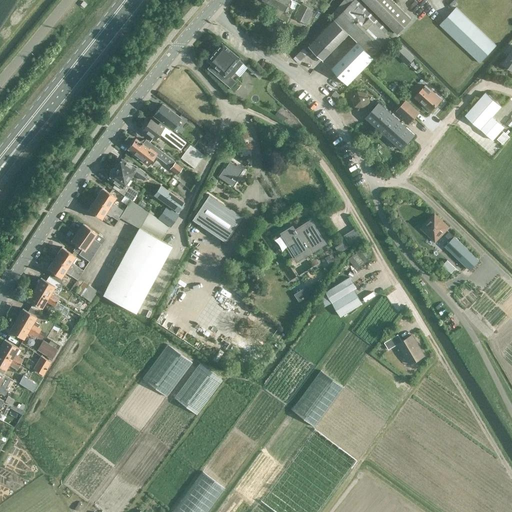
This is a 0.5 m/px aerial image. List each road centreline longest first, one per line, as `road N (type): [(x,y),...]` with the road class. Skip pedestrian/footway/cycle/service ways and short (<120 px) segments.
road 1 (track): [(511,473),(316,158),(261,115),(227,105)]
road 2 (tertiary): [(0,297),(120,118),(219,0)]
road 3 (track): [(511,282),(399,181)]
road 4 (primary): [(125,0),(34,113)]
